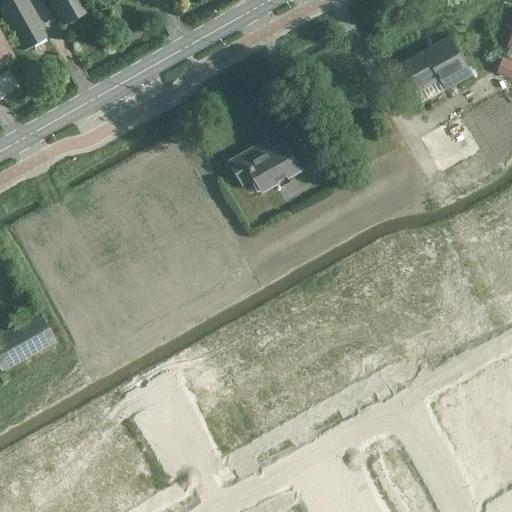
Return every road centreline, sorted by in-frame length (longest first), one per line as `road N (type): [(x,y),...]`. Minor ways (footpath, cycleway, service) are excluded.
road 1 (tertiary): [(0,159),(286,0)]
road 2 (residential): [(461,511),(403,410),(232,511)]
